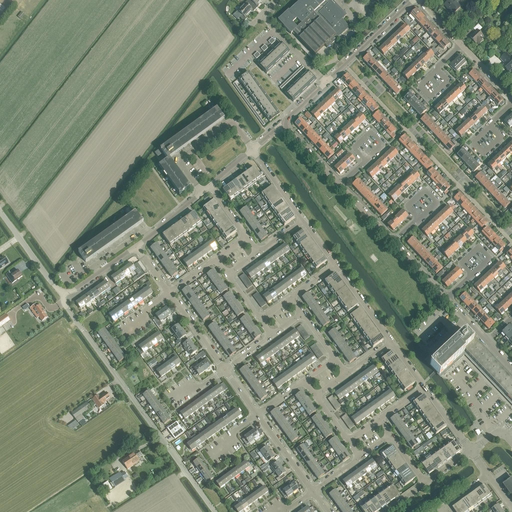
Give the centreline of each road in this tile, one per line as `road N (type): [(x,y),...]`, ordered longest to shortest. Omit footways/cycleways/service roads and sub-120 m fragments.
road 1 (unclassified): [(213,511),(63,295)]
road 2 (residential): [(201,192),(181,157),(229,123),(252,149)]
